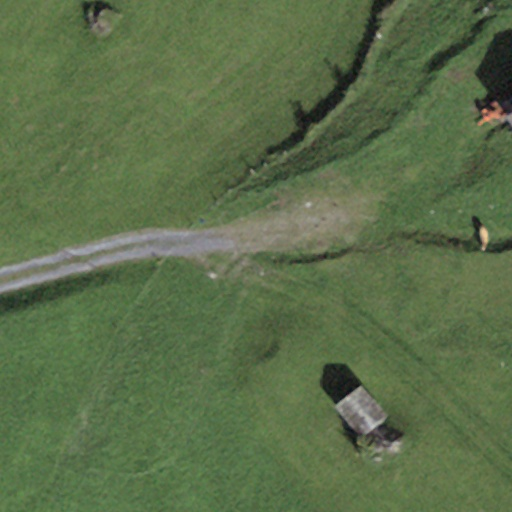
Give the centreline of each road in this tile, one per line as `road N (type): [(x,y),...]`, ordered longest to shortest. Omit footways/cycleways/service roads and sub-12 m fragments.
road 1 (track): [(0,285),(114,254),(322,231),(489,122)]
road 2 (track): [(511,429),(372,315),(238,242)]
